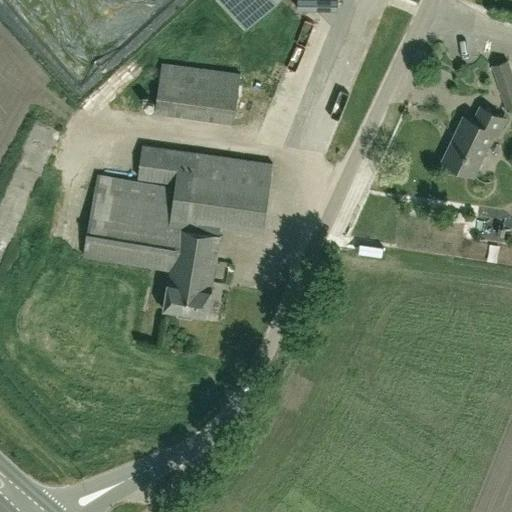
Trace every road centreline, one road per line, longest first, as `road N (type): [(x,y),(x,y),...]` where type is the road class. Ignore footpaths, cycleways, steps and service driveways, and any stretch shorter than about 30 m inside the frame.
road 1 (unclassified): [(193,449),(231,415),(260,367),(431,0)]
road 2 (unclassified): [(193,449),(49,506)]
